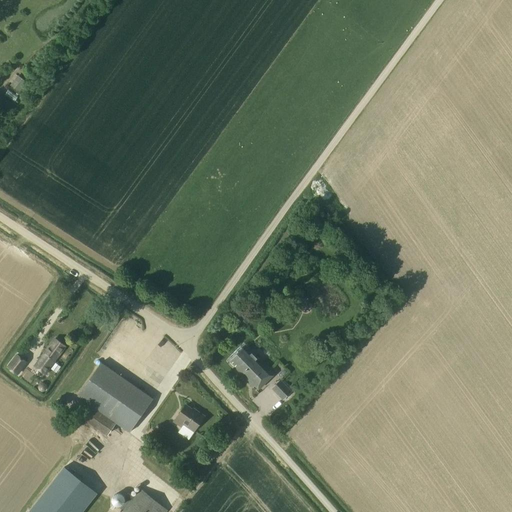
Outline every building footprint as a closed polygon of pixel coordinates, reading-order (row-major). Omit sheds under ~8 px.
[(16,75),(10,87),(20,92),(26,80),(16,75)] [(40,363),(37,367),(46,373),(65,346),(55,339),(38,361),(40,363)] [(260,358),(258,359),(245,346),(231,360),(243,373),(241,375),(256,389),(273,371),(260,358)] [(6,367),(18,376),(28,362),(16,353),(6,367)] [(130,432),(154,399),(102,362),(78,396),(91,405),(82,418),(107,436),(116,423),(130,432)] [(272,389),(283,400),(292,391),(281,380),(272,389)] [(181,426),(184,423),(194,431),(204,416),(197,411),(196,412),(186,404),(174,421),(181,426)] [(28,511),(82,511),(85,508),(52,482),(28,511)] [(121,511),(166,511),(168,510),(140,488),(121,511)] [(125,501),(125,500),(125,498),(124,497),(123,495),(122,494),(120,493),(118,493),(116,493),(115,494),(114,495),(113,496),(112,498),(112,500),(112,502),(113,503),(114,505),(115,506),(116,506),(118,507),(120,506),(122,506),(123,504),(124,503),(125,501)]
